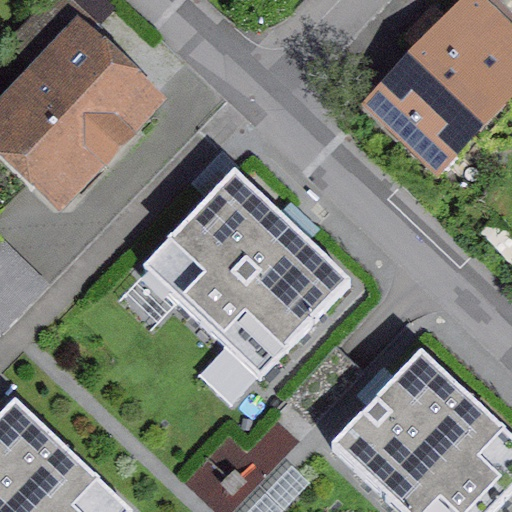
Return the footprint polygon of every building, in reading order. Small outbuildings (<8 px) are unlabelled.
[(34,65),(0,100),(0,153),(62,211),(169,97),(98,30),(117,9),(107,0),(56,0),(13,46),(34,65)] [(511,0),(470,0),(506,33),(511,26),(511,0)] [(400,145),(435,178),(444,177),(463,157),(455,149),(511,88),(511,26),(506,33),(485,55),(454,26),(377,107),(408,137),(400,145)] [(144,273),(260,382),(350,287),(235,178),(144,273)] [(0,241),(0,329),(3,333),(47,288),(0,241)] [(333,451),(396,511),(492,511),(511,492),(511,445),(422,359),(333,451)] [(0,511),(125,511),(15,407),(0,422),(0,511)]
